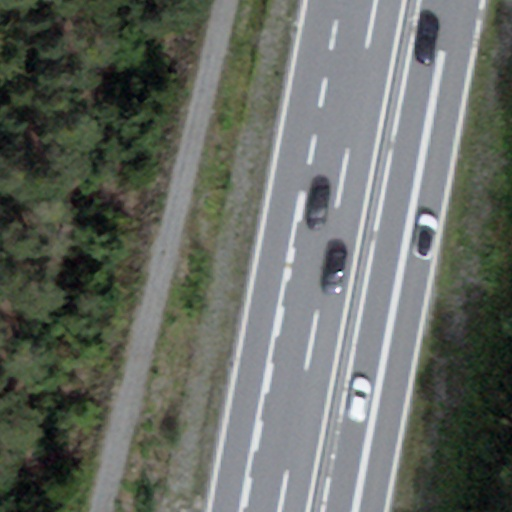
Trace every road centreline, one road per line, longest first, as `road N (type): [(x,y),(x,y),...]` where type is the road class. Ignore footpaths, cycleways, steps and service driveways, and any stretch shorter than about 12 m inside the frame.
road 1 (track): [(105,511),(233,0)]
road 2 (trunk): [(374,0),(278,511)]
road 3 (trunk): [(359,489),(449,0)]
